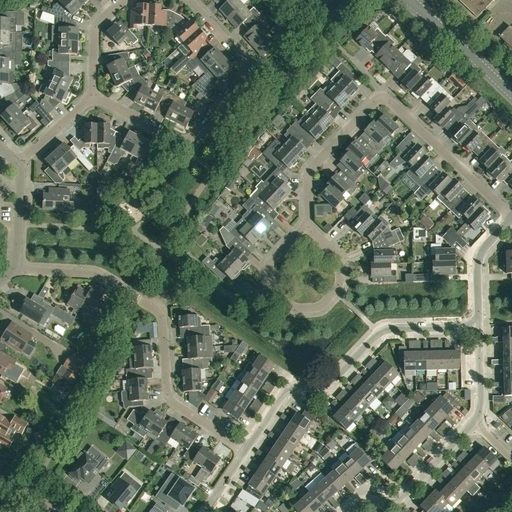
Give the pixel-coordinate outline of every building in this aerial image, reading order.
[(79,9),(80,8),(73,0),(62,0),(60,2),(59,1),(53,7),(52,10),(42,7),(41,11),(54,15),(61,18),(63,12),(62,11),(65,8),(72,16),(72,15),(75,15),(79,12),(79,9)] [(228,19),(243,6),(237,0),(221,0),(225,4),(219,10),(228,19)] [(458,0),(474,15),(481,7),(484,10),(493,0),(458,0)] [(148,26),(149,6),(146,6),(145,4),(143,6),(137,5),(137,11),(131,11),(130,29),(136,29),(136,25),(145,26),(148,26)] [(166,33),(175,14),(169,11),(165,11),(165,13),(161,12),(161,7),(155,6),(153,5),(152,6),(149,6),(148,26),(150,26),(161,26),(161,31),(166,33)] [(246,28),(260,15),(253,8),(249,12),(243,6),(228,19),(236,29),(242,24),(246,28)] [(0,31),(16,32),(16,26),(16,12),(4,12),(4,19),(0,18),(0,31)] [(183,43),(198,30),(196,28),(196,26),(194,25),(190,21),(186,25),(183,22),(184,20),(182,17),(175,14),(166,33),(171,35),(174,33),(182,41),(183,43)] [(265,23),(263,21),(266,18),(262,14),(260,15),(246,28),(249,31),(244,37),(252,46),(268,33),(262,26),(265,23)] [(66,19),(61,18),(54,15),(54,26),(52,26),(51,42),(59,42),(78,42),(78,29),(65,29),(65,26),(66,19)] [(115,25),(106,33),(118,46),(124,41),(128,45),(131,42),(133,45),(138,40),(128,30),(124,34),(115,25)] [(511,28),(509,26),(499,37),(505,43),(501,46),(511,56),(511,28)] [(377,46),(378,44),(385,37),(377,29),(374,32),(368,27),(356,40),(365,49),(372,42),(377,46)] [(191,61),(201,51),(202,51),(207,46),(203,42),(206,39),(202,35),(202,32),(200,32),(198,30),(183,43),(177,48),(185,56),(186,55),(191,61)] [(0,31),(0,44),(6,45),(6,52),(12,52),(16,52),(16,32),(0,31)] [(280,33),(277,36),(273,39),(268,33),(252,46),(261,56),(267,51),(271,55),(288,39),(284,35),(280,33)] [(384,65),(397,51),(392,47),(395,43),(386,35),(385,37),(378,44),(382,49),(375,56),(384,65)] [(77,55),(78,42),(59,42),(59,50),(52,50),(52,62),(55,62),(66,62),(66,55),(77,55)] [(209,70),(223,58),(214,48),(206,55),(202,51),(201,51),(191,61),(186,65),(191,72),(197,67),(204,75),(209,70)] [(144,53),(143,54),(147,60),(150,59),(153,57),(150,55),(147,51),(144,53)] [(405,70),(412,62),(416,58),(409,51),(406,51),(401,56),(397,51),(384,65),(394,73),(401,66),(405,70)] [(0,71),(8,72),(13,72),(15,72),(15,66),(15,60),(16,52),(12,52),(6,52),(4,52),(3,59),(0,58),(0,71)] [(127,70),(124,63),(130,60),(128,56),(127,53),(116,54),(118,61),(107,67),(111,77),(127,70)] [(223,58),(209,70),(217,79),(214,84),(218,87),(228,74),(226,72),(232,67),(223,58)] [(436,66),(439,69),(444,64),(441,60),(436,66)] [(69,62),(66,62),(55,62),(55,66),(53,71),(55,71),(49,83),(67,91),(72,79),(60,74),(62,70),(69,70),(69,62)] [(422,79),(421,79),(417,75),(421,71),(412,62),(405,70),(404,71),(408,76),(401,83),(402,84),(400,86),(406,92),(408,89),(410,92),(411,90),(422,79)] [(335,86),(349,99),(358,90),(348,80),(353,75),(341,64),(336,69),(339,72),(331,81),(331,82),(335,86)] [(138,75),(134,66),(127,70),(111,77),(116,88),(128,82),(133,88),(142,79),(138,75)] [(0,71),(0,84),(3,85),(3,90),(0,91),(0,95),(1,99),(4,97),(15,92),(11,85),(13,85),(13,72),(8,72),(0,71)] [(459,78),(454,73),(448,80),(453,85),(459,78)] [(432,95),(440,86),(432,78),(428,82),(423,77),(421,79),(422,79),(411,90),(413,92),(411,94),(417,100),(419,97),(420,98),(427,91),(432,95)] [(144,108),(152,92),(146,89),(148,83),(144,81),(142,79),(133,88),(136,92),(138,90),(139,91),(134,102),(144,108)] [(308,80),(304,84),(309,88),(313,84),(309,81),(308,80)] [(67,91),(49,83),(44,81),(39,92),(45,95),(43,100),(42,100),(40,104),(41,105),(49,114),(54,109),(48,103),(50,98),(61,103),(63,99),(65,100),(68,94),(66,93),(67,91)] [(191,87),(199,93),(201,94),(205,89),(196,82),(191,87)] [(330,101),(331,100),(340,108),(349,99),(335,86),(331,82),(326,88),(323,91),(320,89),(315,94),(330,109),(330,108),(333,104),(330,101)] [(445,108),(450,103),(445,98),(449,94),(440,86),(432,95),(436,100),(429,107),(438,115),(445,108)] [(165,105),(170,95),(171,93),(166,90),(165,92),(160,89),(157,95),(152,92),(144,108),(154,113),(160,102),(165,105)] [(9,108),(0,116),(9,126),(22,114),(18,109),(20,107),(16,103),(19,100),(15,92),(4,97),(9,108)] [(208,100),(201,94),(199,93),(196,97),(204,104),(208,100)] [(326,114),(330,109),(315,94),(310,99),(315,104),(306,113),(311,117),(325,131),(334,121),(326,114)] [(186,103),(181,100),(170,95),(165,105),(170,107),(165,118),(175,123),(183,108),(186,103)] [(474,104),(470,109),(462,117),(453,126),(458,130),(451,137),(460,146),(461,144),(473,132),(477,128),(469,120),(480,108),(475,103),(474,104)] [(43,119),(49,114),(41,105),(35,110),(43,119)] [(189,108),(188,111),(183,108),(175,123),(186,129),(191,117),(194,119),(197,112),(189,108)] [(453,126),(462,117),(453,108),(450,113),(445,108),(438,115),(433,120),(442,129),(449,121),(453,126)] [(325,131),(311,117),(306,113),(298,123),(296,121),(291,126),(302,136),(307,131),(316,140),(325,131)] [(22,114),(9,126),(18,135),(27,127),(31,132),(37,126),(33,121),(29,117),(26,119),(22,114)] [(48,124),(53,119),(49,114),(43,119),(48,124)] [(387,135),(387,136),(389,138),(398,129),(384,115),(375,124),(387,135)] [(375,124),(373,122),(364,131),(373,139),(368,144),(378,153),(385,146),(385,144),(382,141),(387,136),(387,135),(375,124)] [(97,144),(97,125),(85,125),(85,137),(82,137),(78,141),(74,137),(70,141),(79,152),(83,148),(90,148),(90,144),(97,144)] [(111,154),(118,141),(121,135),(115,132),(113,137),(109,136),(109,125),(97,125),(97,144),(104,144),(104,149),(108,149),(108,152),(111,154)] [(297,142),(302,136),(291,126),(286,132),(287,132),(285,135),(285,137),(289,141),(283,146),(297,160),(299,158),(300,159),(303,156),(303,154),(306,150),(297,142)] [(132,155),(140,138),(129,132),(123,144),(118,141),(111,154),(107,162),(114,165),(117,164),(121,157),(122,158),(125,152),(132,155)] [(477,145),(482,150),(490,141),(481,132),(478,136),(473,132),(461,144),(470,152),(477,145)] [(140,138),(132,155),(138,159),(135,164),(140,167),(139,168),(146,172),(152,159),(146,155),(152,144),(140,138)] [(401,153),(404,149),(410,143),(405,139),(396,148),(401,153)] [(378,153),(368,144),(364,149),(355,141),(346,150),(349,152),(361,163),(365,158),(369,161),(370,161),(378,153)] [(495,153),(499,149),(490,141),(482,150),(486,154),(479,161),(488,169),(488,170),(500,157),(495,153)] [(54,153),(67,167),(77,158),(64,144),(54,153)] [(424,156),(426,154),(417,145),(415,147),(409,154),(404,149),(401,153),(389,164),(394,169),(396,167),(404,159),(407,163),(412,167),(413,168),(424,156)] [(296,161),(297,160),(283,146),(279,151),(277,150),(276,149),(274,149),(272,150),(270,152),(267,149),(262,154),(274,165),(279,160),(288,169),(292,165),(293,166),(296,163),(296,161)] [(250,153),(251,154),(248,157),(251,161),(254,157),(256,159),(261,154),(255,148),(250,153)] [(44,159),(45,161),(53,171),(48,176),(55,184),(61,184),(63,181),(62,180),(64,179),(63,174),(61,172),(67,167),(54,153),(53,154),(51,152),(44,159)] [(363,165),(361,163),(349,152),(340,161),(349,169),(344,174),(349,178),(354,183),(362,175),(358,171),(363,165)] [(511,162),(511,163),(502,155),(500,157),(488,170),(488,169),(486,171),(487,172),(486,173),(486,175),(491,179),(493,179),(494,178),(495,179),(502,172),(507,176),(511,172),(511,171),(511,162)] [(93,167),(83,156),(78,160),(89,172),(93,167)] [(433,164),(424,156),(413,168),(412,167),(406,174),(420,187),(429,178),(425,173),(433,164)] [(264,184),(267,187),(282,201),(291,191),(285,186),(290,181),(278,169),(264,184)] [(231,180),(236,183),(242,175),(237,172),(231,180)] [(451,182),(442,173),(434,182),(429,178),(420,187),(419,188),(426,195),(429,195),(433,191),(438,196),(440,194),(451,182)] [(354,183),(349,178),(344,183),(336,175),(327,184),(329,186),(341,197),(346,192),(350,196),(358,187),(354,183)] [(379,176),(377,177),(380,189),(386,183),(379,176)] [(230,191),(236,183),(231,180),(226,188),(230,191)] [(450,211),(459,201),(454,197),(462,188),(453,180),(451,182),(440,194),(438,196),(437,198),(450,211)] [(344,199),(341,197),(329,186),(321,195),(335,208),(344,199)] [(273,210),(282,201),(267,187),(261,193),(257,189),(250,197),(257,204),(263,210),(268,205),(273,210)] [(74,203),(69,203),(69,190),(49,189),(49,195),(43,195),(43,209),(61,210),(63,212),(73,213),(74,203)] [(479,208),(481,206),(472,197),(464,206),(459,201),(450,211),(459,219),(462,215),(467,220),(468,220),(479,208)] [(263,210),(257,204),(249,213),(252,215),(246,222),(261,236),(270,226),(264,221),(269,216),(263,210)] [(361,236),(363,234),(374,222),(369,217),(373,213),(364,205),(357,212),(355,214),(360,219),(352,227),(361,236)] [(355,214),(357,212),(352,208),(344,217),(348,221),(355,214)] [(488,217),(479,208),(468,220),(467,220),(465,222),(475,231),(488,217)] [(433,225),(424,216),(419,222),(428,231),(433,225)] [(385,242),(397,236),(394,230),(391,232),(389,226),(384,222),(382,225),(376,220),(374,222),(363,234),(372,242),(382,232),(383,233),(384,235),(382,236),(385,242)] [(240,228),(236,224),(229,233),(240,244),(242,245),(247,240),(252,245),(261,236),(246,222),(240,228)] [(204,227),(200,224),(196,230),(200,233),(204,227)] [(333,228),(328,224),(324,228),(328,233),(333,228)] [(226,258),(240,271),(241,270),(244,270),(249,265),(248,263),(249,262),(236,249),(240,244),(229,233),(224,228),(223,228),(219,232),(225,246),(232,252),(226,258)] [(446,233),(455,242),(460,237),(451,229),(446,233)] [(451,247),(455,242),(446,233),(441,238),(451,247)] [(397,236),(385,242),(388,248),(400,242),(397,236)] [(454,250),(441,250),(441,245),(431,245),(431,255),(435,255),(435,262),(435,263),(455,262),(454,250)] [(393,264),(393,256),(397,256),(397,251),(373,252),(374,264),(390,264),(393,264)] [(216,258),(212,262),(207,257),(202,262),(213,273),(218,267),(231,280),(232,279),(235,280),(240,275),(239,272),(240,271),(226,258),(221,263),(216,258)] [(440,275),(452,275),(455,275),(455,262),(435,263),(435,262),(432,263),(432,270),(427,270),(427,282),(440,282),(440,275)] [(374,264),(371,264),(371,277),(383,277),(383,283),(396,283),(396,272),(390,272),(390,264),(374,264)] [(44,286),(38,297),(43,300),(49,289),(44,286)] [(89,294),(88,293),(77,287),(67,305),(74,309),(72,313),(76,315),(82,306),(81,306),(89,294)] [(81,306),(82,306),(89,310),(87,314),(96,320),(99,315),(93,312),(103,295),(92,288),(88,293),(89,294),(81,306)] [(22,306),(24,307),(20,313),(38,324),(43,315),(48,318),(54,309),(42,301),(39,307),(26,299),(22,306)] [(58,318),(70,325),(74,318),(62,311),(58,318)] [(209,326),(201,326),(200,318),(197,316),(178,317),(179,328),(191,327),(191,332),(210,331),(209,326)] [(33,349),(26,344),(32,334),(12,322),(2,339),(21,351),(29,356),(33,349)] [(90,328),(96,331),(99,326),(93,322),(90,328)] [(511,339),(511,328),(502,329),(503,338),(497,338),(497,343),(503,343),(503,340),(511,339)] [(187,349),(211,347),(211,336),(210,336),(210,331),(191,332),(192,338),(187,338),(187,349)] [(503,351),(511,351),(511,339),(503,340),(503,343),(503,351)] [(134,359),(152,357),(151,341),(135,342),(136,347),(133,348),(134,359)] [(209,364),(212,363),(211,358),(212,358),(211,347),(187,349),(188,360),(193,360),(193,365),(209,364)] [(415,371),(415,353),(406,353),(406,347),(401,347),(402,353),(403,353),(404,371),(415,371)] [(425,353),(428,353),(427,347),(423,347),(423,353),(415,353),(415,371),(426,371),(425,353)] [(447,352),(447,370),(459,370),(458,352),(449,352),(449,347),(445,347),(445,352),(447,352)] [(503,363),(511,362),(511,351),(503,351),(503,360),(497,360),(497,365),(503,365),(503,363)] [(437,370),(447,370),(447,352),(445,352),(436,353),(437,370)] [(74,353),(71,357),(84,366),(87,361),(74,353)] [(426,371),(437,370),(436,353),(428,353),(425,353),(426,371)] [(0,359),(0,374),(2,375),(6,369),(10,372),(17,361),(6,355),(2,360),(0,359)] [(70,356),(63,367),(68,370),(62,379),(73,386),(84,366),(70,356)] [(268,375),(269,373),(275,366),(260,356),(253,365),(268,375)] [(126,375),(141,374),(141,369),(153,368),(152,357),(134,359),(129,359),(130,369),(125,370),(126,375)] [(378,371),(391,383),(398,375),(385,362),(386,361),(382,357),(379,360),(383,364),(378,371)] [(274,377),(269,373),(268,375),(253,365),(249,362),(243,371),(247,374),(262,384),(267,377),(272,380),(274,377)] [(511,362),(503,363),(503,365),(504,374),(511,373),(511,362)] [(209,364),(193,365),(194,370),(182,371),(183,381),(201,380),(205,380),(205,369),(209,369),(209,364)] [(383,391),(391,383),(378,371),(372,377),(367,373),(364,376),(369,380),(370,378),(383,391)] [(504,385),(511,384),(511,373),(504,374),(504,383),(498,383),(498,388),(504,387),(504,385)] [(129,391),(147,390),(146,379),(141,379),(141,374),(126,375),(126,381),(129,381),(129,391)] [(257,391),(262,384),(247,374),(241,383),(256,393),(255,395),(260,398),(262,394),(257,391)] [(376,399),(383,391),(370,378),(369,380),(363,386),(376,399)] [(201,380),(183,381),(184,392),(196,392),(196,399),(195,401),(200,404),(205,396),(201,393),(201,380)] [(250,402),(255,395),(256,393),(241,383),(235,392),(250,402)] [(61,396),(65,390),(54,384),(51,390),(61,396)] [(511,384),(504,385),(504,387),(504,389),(502,391),(502,394),(504,395),(504,397),(511,396),(511,384)] [(368,406),(376,399),(363,386),(357,393),(355,394),(368,406)] [(355,394),(357,393),(353,389),(350,392),(354,396),(348,402),(361,414),(368,406),(355,394)] [(126,410),(128,407),(143,406),(143,401),(148,401),(147,390),(129,391),(121,392),(122,403),(123,403),(123,408),(126,410)] [(244,411),(245,409),(250,402),(235,392),(229,401),(244,411)] [(448,423),(451,420),(447,416),(453,409),(450,406),(455,401),(447,394),(446,395),(444,393),(433,405),(445,417),(444,419),(448,423)] [(206,396),(204,400),(211,404),(213,400),(206,396)] [(250,412),(245,409),(244,411),(229,401),(223,410),(238,420),(243,413),(248,416),(250,412)] [(353,422),(361,414),(348,402),(342,408),(338,404),(335,407),(339,411),(340,410),(353,422)] [(438,425),(444,419),(445,417),(433,405),(425,413),(438,425)] [(312,423),(311,423),(316,417),(305,410),(301,416),(297,413),(292,421),(287,418),(284,421),(289,424),(290,423),(305,433),(312,423)] [(346,430),(353,422),(340,410),(339,411),(333,418),(346,430)] [(148,432),(158,417),(149,411),(146,415),(142,412),(133,425),(138,428),(139,426),(148,432)] [(431,433),(432,431),(438,425),(425,413),(418,421),(431,433)] [(13,440),(5,436),(10,427),(22,434),(27,424),(15,417),(12,423),(0,416),(0,441),(1,442),(0,443),(4,445),(4,446),(8,449),(13,440)] [(155,450),(169,430),(164,427),(167,423),(158,417),(148,432),(145,435),(155,442),(151,448),(155,450)] [(117,421),(113,418),(108,424),(113,427),(117,421)] [(392,426),(396,422),(391,418),(387,422),(392,426)] [(436,435),(432,431),(431,433),(418,421),(410,428),(423,441),(429,434),(433,438),(436,435)] [(179,444),(189,429),(180,423),(173,433),(169,430),(160,443),(165,446),(170,438),(179,444)] [(299,441),(305,433),(290,423),(289,424),(284,431),(299,441)] [(417,447),(423,441),(410,428),(403,436),(416,449),(414,450),(418,454),(421,451),(417,447)] [(187,461),(195,448),(191,445),(198,435),(189,429),(179,444),(187,450),(182,458),(187,461)] [(293,450),(299,441),(284,431),(279,439),(278,440),(293,450)] [(33,434),(36,444),(44,442),(41,432),(38,433),(33,434)] [(278,440),(279,439),(275,435),(272,439),(277,442),(272,449),(287,459),(293,450),(278,440)] [(408,456),(414,450),(416,449),(403,436),(395,444),(408,456)] [(401,464),(402,463),(408,456),(395,444),(388,452),(401,464)] [(201,468),(211,453),(202,447),(200,451),(195,448),(187,461),(191,464),(193,462),(201,468)] [(476,456),(489,468),(497,460),(484,447),(477,454),(473,450),(470,453),(474,457),(476,456)] [(281,468),(287,459),(272,449),(267,457),(263,453),(260,457),(265,460),(266,458),(281,468)] [(364,476),(367,473),(363,469),(370,462),(358,449),(349,457),(361,470),(360,471),(364,476)] [(79,463),(70,474),(69,476),(76,481),(77,480),(78,480),(80,477),(84,480),(93,469),(98,473),(108,461),(99,454),(93,461),(81,452),(75,460),(79,463)] [(406,467),(402,463),(401,464),(388,452),(380,460),(393,472),(399,466),(403,470),(406,467)] [(139,453),(135,458),(141,462),(145,458),(139,453)] [(211,453),(201,468),(211,474),(221,459),(211,453)] [(481,476),(489,468),(476,456),(474,457),(468,463),(481,476)] [(353,477),(360,471),(361,470),(349,457),(341,464),(353,477)] [(275,477),(281,468),(266,458),(265,460),(260,467),(275,477)] [(474,484),(481,476),(468,463),(463,470),(461,471),(474,484)] [(345,485),(347,483),(353,477),(341,464),(333,471),(345,485)] [(461,471),(463,470),(458,466),(455,469),(460,473),(454,479),(467,491),(474,484),(461,471)] [(269,486),(275,477),(260,467),(255,474),(254,476),(269,486)] [(254,476),(255,474),(251,471),(248,475),(253,478),(248,486),(263,496),(269,486),(254,476)] [(351,487),(347,483),(345,485),(333,471),(325,478),(337,492),(344,486),(348,490),(351,487)] [(109,500),(121,509),(125,504),(127,505),(132,499),(130,498),(135,492),(129,488),(135,481),(125,473),(112,488),(116,491),(109,500)] [(191,476),(188,480),(198,487),(201,483),(191,476)] [(331,498),(337,492),(325,478),(317,486),(329,499),(328,500),(332,505),(335,502),(331,498)] [(164,486),(156,497),(168,505),(172,499),(182,506),(194,489),(179,479),(172,491),(164,486)] [(459,499),(467,491),(454,479),(448,485),(443,481),(441,485),(445,488),(446,487),(459,499)] [(321,506),(328,500),(329,499),(317,486),(309,493),(321,506)] [(451,507),(459,499),(446,487),(445,488),(439,494),(439,495),(448,503),(448,504),(451,507)] [(439,495),(439,494),(435,491),(429,497),(424,493),(422,496),(426,500),(428,499),(441,511),(448,504),(448,503),(439,495)] [(312,511),(314,511),(321,506),(309,493),(301,500),(312,511)] [(424,511),(439,511),(441,511),(428,499),(426,500),(420,507),(424,511)] [(312,511),(301,500),(293,508),(296,511),(312,511)] [(276,511),(282,505),(278,501),(273,507),(276,511)] [(166,511),(168,511),(156,503),(151,510),(154,511),(166,511)]
